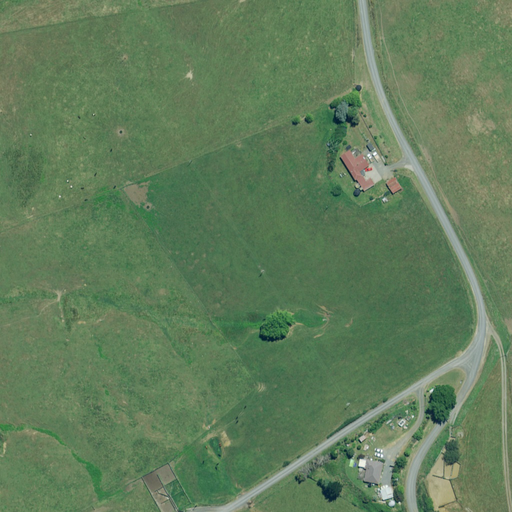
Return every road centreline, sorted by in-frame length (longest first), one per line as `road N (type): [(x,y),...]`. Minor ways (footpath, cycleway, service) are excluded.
road 1 (unclassified): [(487,337),(454,236),(385,107),(362,0)]
road 2 (unclassified): [(487,337),(223,511)]
road 3 (unclassified): [(417,511),(412,487),(420,460),(469,396),(486,362),(487,337)]
